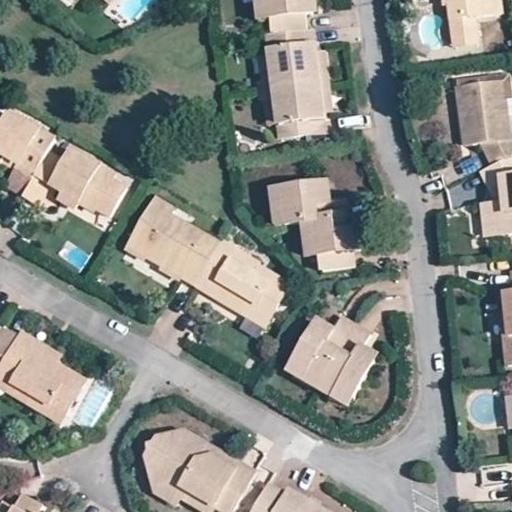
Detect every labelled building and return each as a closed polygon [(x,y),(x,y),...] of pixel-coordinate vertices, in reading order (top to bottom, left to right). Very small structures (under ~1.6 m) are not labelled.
[(262,20),(270,19),(267,0),(259,0),(262,20)] [(267,0),(270,19),(273,19),(275,34),(307,30),(305,14),(313,13),(311,0),(267,0)] [(449,0),(451,11),(455,46),(478,44),(474,18),(501,15),(499,0),(449,0)] [(273,79),(276,100),(282,140),(327,134),(324,113),(316,56),(312,29),(307,30),(275,34),(267,35),(273,79)] [(479,53),(478,44),(455,46),(456,55),(479,53)] [(324,55),(316,56),(324,113),(332,111),(324,55)] [(262,101),(276,100),(273,79),(259,81),(262,101)] [(488,145),(488,158),(494,168),(511,159),(511,129),(506,84),(462,89),(469,148),(488,145)] [(31,185),(49,153),(56,141),(40,132),(11,117),(9,117),(1,134),(0,133),(0,164),(1,165),(5,158),(20,166),(16,174),(15,176),(31,185)] [(9,117),(0,120),(0,133),(1,134),(9,117)] [(74,152),(71,158),(86,167),(90,161),(74,152)] [(86,167),(71,158),(68,164),(49,153),(31,185),(21,203),(41,214),(52,193),(94,217),(97,213),(113,221),(129,191),(113,181),(116,175),(90,161),(86,167)] [(1,165),(16,174),(20,166),(5,158),(1,165)] [(511,159),(494,168),(482,174),(489,189),(504,181),(506,206),(498,206),(495,207),(497,238),(511,236),(511,159)] [(504,181),(489,189),(498,206),(506,206),(504,181)] [(316,222),(320,255),(325,255),(327,273),(359,269),(356,251),(363,250),(361,232),(348,233),(347,218),(352,217),(349,201),(332,203),(330,186),(287,191),(291,225),(307,223),(316,222)] [(282,226),(291,225),(287,191),(277,193),(282,226)] [(56,210),(52,193),(41,214),(56,210)] [(194,293),(199,284),(220,250),(170,222),(174,217),(156,206),(128,253),(194,293)] [(497,238),(495,207),(485,208),(488,239),(497,238)] [(456,217),(458,248),(474,247),(472,216),(456,217)] [(311,257),(320,255),(316,222),(307,223),(311,257)] [(253,317),(267,325),(284,296),(283,289),(255,271),(257,267),(222,246),(220,250),(199,284),(215,293),(219,307),(239,318),(253,317)] [(194,293),(219,307),(215,293),(199,284),(194,293)] [(263,332),(267,325),(253,317),(239,318),(263,332)] [(295,365),(354,401),(376,363),(362,353),(371,338),(341,320),(332,336),(317,327),(295,365)] [(48,410),(64,419),(83,389),(54,371),(41,362),(45,355),(23,341),(19,347),(2,336),(0,335),(0,375),(0,376),(0,377),(0,379),(15,389),(18,402),(36,412),(48,410)] [(59,363),(45,355),(41,362),(54,371),(59,363)] [(349,410),(354,401),(295,365),(289,376),(349,410)] [(0,390),(18,402),(15,389),(0,379),(0,390)] [(59,427),(64,419),(48,410),(36,412),(59,427)] [(177,486),(217,509),(221,511),(233,511),(243,497),(228,488),(237,473),(213,459),(209,461),(203,444),(182,432),(157,439),(152,448),(148,448),(150,453),(146,459),(157,493),(177,486)] [(255,475),(203,444),(209,461),(213,459),(237,473),(228,488),(243,497),(255,475)] [(325,511),(290,491),(287,496),(269,485),(252,511),(325,511)] [(204,511),(214,511),(217,509),(177,486),(157,493),(158,495),(176,506),(180,498),(204,511)] [(40,511),(42,508),(23,497),(15,511),(4,505),(0,504),(0,511),(40,511)]
